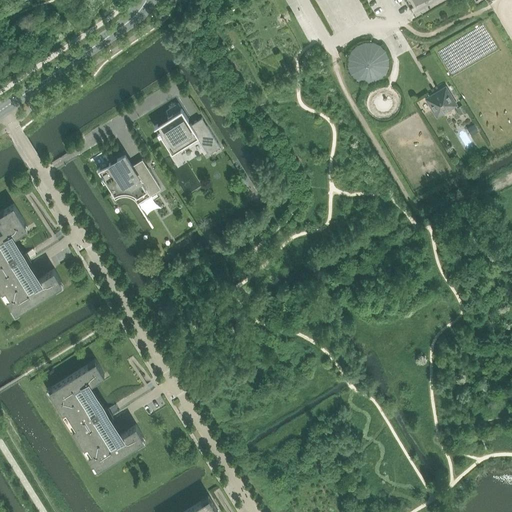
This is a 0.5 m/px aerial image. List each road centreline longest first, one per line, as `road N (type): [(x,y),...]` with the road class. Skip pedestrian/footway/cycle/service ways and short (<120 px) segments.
road 1 (unknown): [(331,50),(347,97),(419,219),(319,297),(218,321),(183,339),(147,341)]
road 2 (residential): [(1,110),(253,511)]
road 3 (unclassified): [(1,110),(111,36),(147,0)]
road 4 (unknown): [(511,299),(471,199),(419,219)]
road 5 (unknown): [(0,389),(128,310)]
